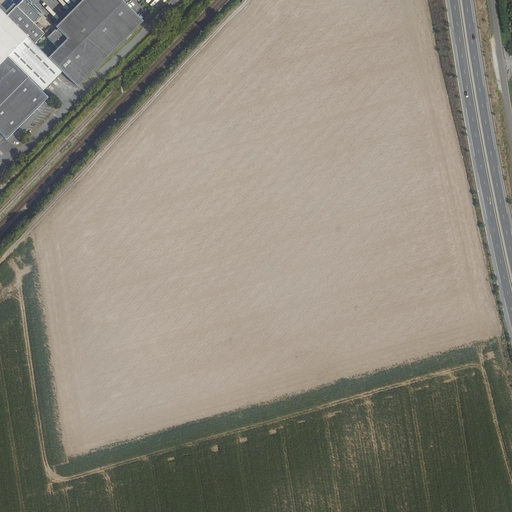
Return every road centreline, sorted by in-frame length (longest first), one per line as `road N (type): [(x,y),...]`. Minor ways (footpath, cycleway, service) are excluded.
road 1 (unclassified): [(247,0),(0,261)]
road 2 (primary): [(454,0),(511,310)]
road 3 (primary): [(511,256),(466,0)]
